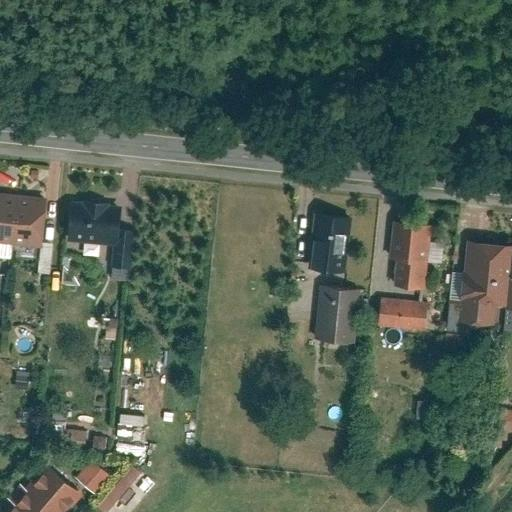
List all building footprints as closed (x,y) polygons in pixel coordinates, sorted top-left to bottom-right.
[(54,195),(0,190),(0,236),(50,242),(54,195)] [(130,204),(78,199),(74,234),(122,239),(126,239),(128,222),(130,204)] [(358,214),(321,210),(317,264),(353,267),(358,214)] [(439,222),(403,218),(399,256),(405,256),(402,281),(432,284),(439,222)] [(118,275),(135,277),(140,223),(128,222),(126,239),(122,239),(118,275)] [(511,241),(476,238),(469,301),(458,300),(454,332),(472,334),(474,316),(503,319),(505,301),(511,302),(511,241)] [(365,284),(328,281),(325,337),(362,339),(365,284)] [(434,300),(386,295),(384,321),(431,326),(434,300)] [(120,438),(120,447),(143,446),(142,436),(120,438)] [(97,457),(79,477),(93,490),(111,469),(97,457)] [(23,502),(13,511),(72,511),(93,490),(79,477),(60,460),(39,483),(32,477),(16,495),(23,502)] [(107,511),(145,472),(136,463),(98,502),(107,511)]
